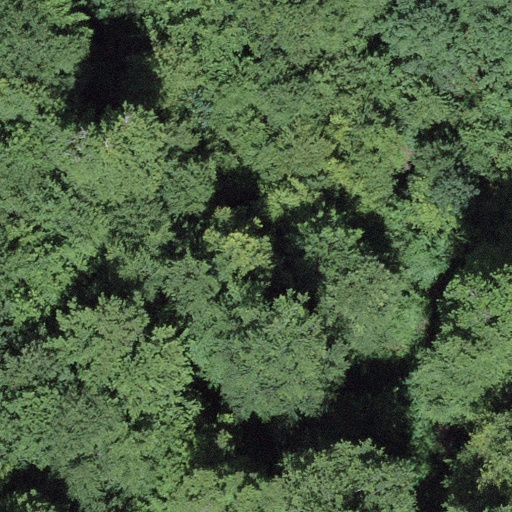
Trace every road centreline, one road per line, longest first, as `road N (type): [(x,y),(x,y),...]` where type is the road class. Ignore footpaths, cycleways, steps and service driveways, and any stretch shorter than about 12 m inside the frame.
road 1 (track): [(460,502),(380,405),(255,295),(169,192),(102,49),(65,0)]
road 2 (track): [(394,0),(463,511)]
